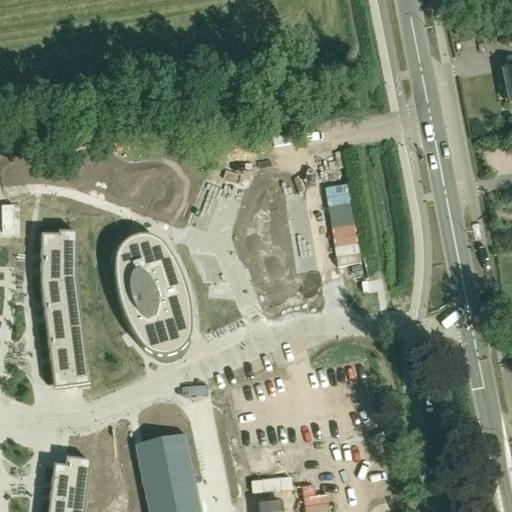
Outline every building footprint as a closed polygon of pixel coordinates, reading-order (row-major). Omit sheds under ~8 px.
[(511,70),(502,73),(509,106),(511,105),(511,70)] [(511,178),(495,181),(496,191),(511,188),(511,178)] [(13,209),(1,209),(2,234),(14,234),(13,209)] [(50,366),(52,381),(53,393),(64,392),(89,388),(75,284),(76,236),(58,235),(58,239),(40,239),(40,255),(39,255),(39,257),(40,257),(40,261),(39,261),(39,263),(40,263),(40,269),(39,269),(39,270),(40,270),(40,275),(39,275),(39,277),(40,277),(40,288),(42,303),(41,303),(41,305),(42,305),(43,309),(42,309),(42,311),(43,311),(43,316),(43,318),(44,318),(44,323),(43,323),(44,324),(47,345),(46,345),(46,347),(47,346),(48,351),(47,351),(47,353),(48,353),(49,358),(48,358),(48,360),(49,360),(50,364),(49,364),(49,366),(50,366)] [(120,250),(118,252),(117,256),(115,260),(115,264),(114,268),(114,272),(114,276),(114,280),(114,284),(115,288),(116,294),(117,300),(119,306),(120,311),(122,317),(125,322),(127,328),(130,333),(133,338),(136,343),(140,348),(143,353),(145,354),(148,356),(150,357),(153,358),(155,359),(158,360),(161,360),(164,360),(166,360),(169,360),(172,359),(175,358),(177,356),(180,355),(182,353),(184,350),(186,348),(187,345),(188,342),(189,340),(190,337),(191,334),(191,331),(191,327),(191,321),(190,315),(189,309),(188,302),(187,296),(185,290),(183,284),(180,278),(178,272),(175,267),(172,261),(168,256),(165,251),(163,249),(161,247),(159,245),(157,243),(154,242),(151,241),(149,240),(146,239),(143,239),(140,239),(137,240),(134,240),(131,241),(129,243),(126,244),(124,246),(122,248),(120,250)] [(136,447),(134,447),(146,504),(147,504),(148,511),(199,511),(194,485),(195,485),(185,437),(183,437),(183,439),(137,449),(136,447)] [(83,511),(90,464),(65,461),(64,469),(53,468),(52,482),(51,482),(51,484),(51,489),(50,488),(50,490),(51,490),(50,496),(49,496),(49,497),(50,497),(49,502),(48,502),(48,504),(49,504),(47,511),(83,511)]
